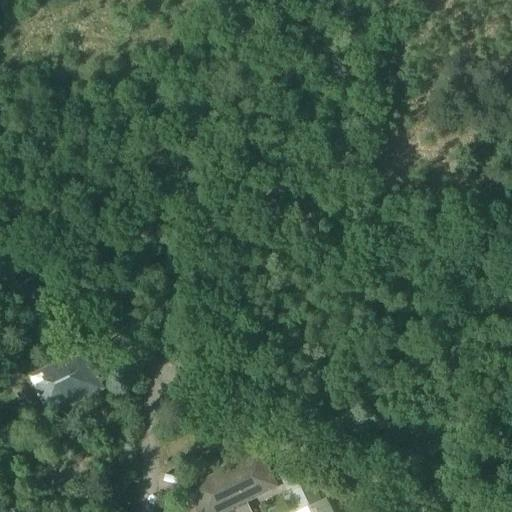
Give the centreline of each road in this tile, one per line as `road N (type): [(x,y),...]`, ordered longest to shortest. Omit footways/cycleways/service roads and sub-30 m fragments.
road 1 (residential): [(421,511),(153,364)]
road 2 (unclassified): [(153,364),(0,279)]
